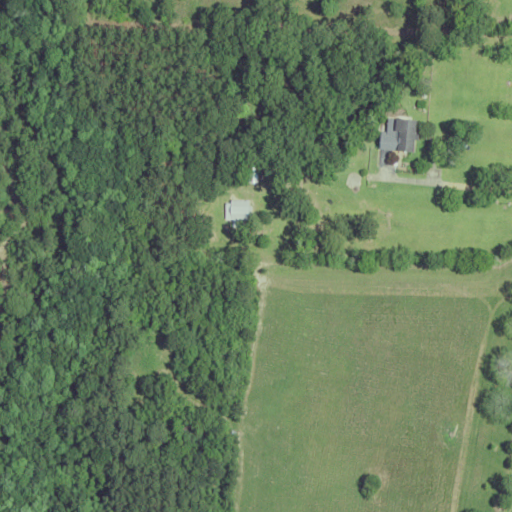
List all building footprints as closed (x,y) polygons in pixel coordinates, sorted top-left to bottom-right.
[(409,116),(412,116),(414,117),(413,130),(417,131),(416,137),(413,137),(412,148),(378,146),(379,127),(384,128),(385,115),(393,115),(394,114),(402,114),(406,115),(407,115),(409,116)] [(263,174),(263,161),(272,161),(271,174),(263,174)] [(245,179),(245,166),(254,166),(254,179),(245,179)] [(230,218),(221,218),(222,200),(228,200),(228,198),(247,198),(246,217),(243,217),(243,224),(230,224),(230,218)] [(175,433),(175,416),(195,417),(194,434),(175,433)]
